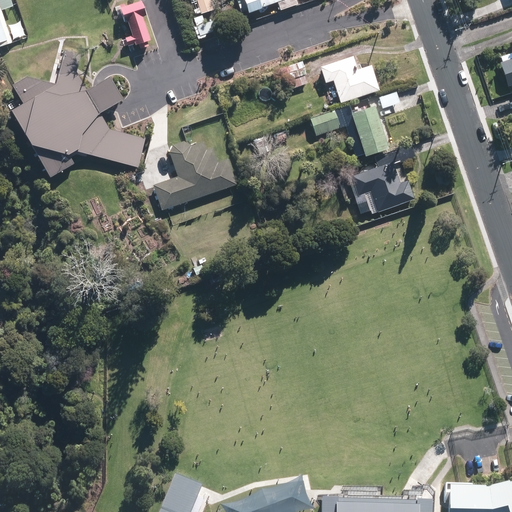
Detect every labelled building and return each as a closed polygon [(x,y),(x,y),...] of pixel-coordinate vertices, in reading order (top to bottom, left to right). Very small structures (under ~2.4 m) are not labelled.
[(212,9),(208,0),(197,0),(202,13),(212,9)] [(245,0),(248,9),(277,0),(245,0)] [(136,44),(137,46),(151,41),(143,18),(146,17),(141,2),(121,9),(126,24),(129,23),(133,36),(126,38),(129,46),(136,44)] [(0,47),(13,43),(0,5),(0,47)] [(202,18),(193,21),(198,36),(235,23),(232,16),(205,25),(202,18)] [(76,151),(138,167),(145,138),(110,129),(88,89),(78,74),(83,54),(66,50),(57,84),(28,77),(14,85),(23,104),(12,111),(51,176),(74,163),(69,154),(76,151)] [(352,59),(322,68),(326,81),(334,79),(341,101),(377,90),(370,68),(356,72),(352,59)] [(511,59),(500,64),(508,85),(511,82),(511,59)] [(277,69),(281,83),(287,81),(289,89),(307,83),(305,75),(307,74),(302,61),(277,69)] [(397,91),(378,97),(382,110),(401,104),(397,91)] [(374,109),(352,117),(365,157),(387,150),(374,109)] [(333,113),(312,120),(317,135),(338,127),(333,113)] [(284,131),(269,135),(272,144),(287,139),(284,131)] [(178,176),(154,184),(162,210),(237,184),(228,158),(218,162),(212,147),(206,150),(203,142),(192,145),(183,141),(173,145),(170,152),(178,176)] [(390,164),(354,178),(359,194),(372,189),(380,210),(413,197),(407,183),(399,186),(390,164)] [(203,483),(175,472),(159,511),(197,511),(206,491),(201,489),(203,483)] [(447,496),(447,511),(511,511),(511,490),(487,495),(447,496)]
